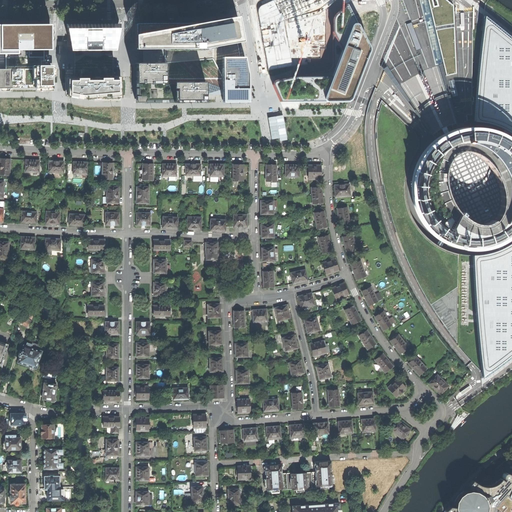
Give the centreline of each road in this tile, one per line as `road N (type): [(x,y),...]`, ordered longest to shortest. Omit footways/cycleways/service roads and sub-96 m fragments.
road 1 (residential): [(213,463),(417,453)]
road 2 (residential): [(127,233),(126,409)]
road 3 (residential): [(397,14),(355,113),(326,146)]
road 4 (residential): [(424,388),(382,339),(348,274)]
road 5 (residential): [(348,274),(326,146)]
road 6 (residential): [(127,233),(254,239)]
road 7 (residential): [(0,148),(127,153)]
road 8 (residential): [(0,228),(127,233)]
road 9 (residential): [(127,153),(254,155)]
road 10 (secondary): [(0,5),(125,4)]
road 11 (residential): [(289,293),(316,415)]
